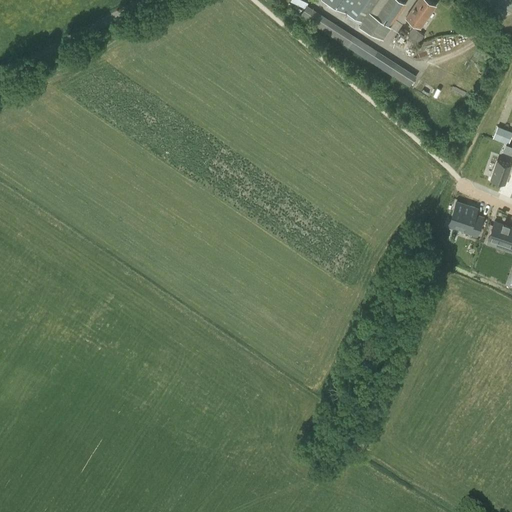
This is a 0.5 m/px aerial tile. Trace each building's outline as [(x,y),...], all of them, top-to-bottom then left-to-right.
[(305,8),(300,16),(409,86),(416,75),(307,5),(308,2),(303,0),(290,0),(290,1),(305,8)] [(337,9),(346,14),(349,10),(363,19),(359,25),(383,37),(391,26),(406,3),(400,0),(324,0),(338,7),(337,9)] [(428,0),(418,0),(406,17),(421,27),(436,5),(428,0)] [(396,36),(404,38),(407,34),(400,30),(396,36)] [(511,135),(511,130),(498,125),(493,138),(508,145),(511,135)] [(497,160),(491,179),(504,184),(511,164),(497,160)] [(456,201),(450,218),(466,224),(464,230),(477,234),(483,217),(475,214),(477,208),(456,201)] [(488,239),(496,241),(511,246),(511,226),(509,226),(509,225),(503,222),(503,224),(494,221),(492,228),(489,236),(488,239)]
